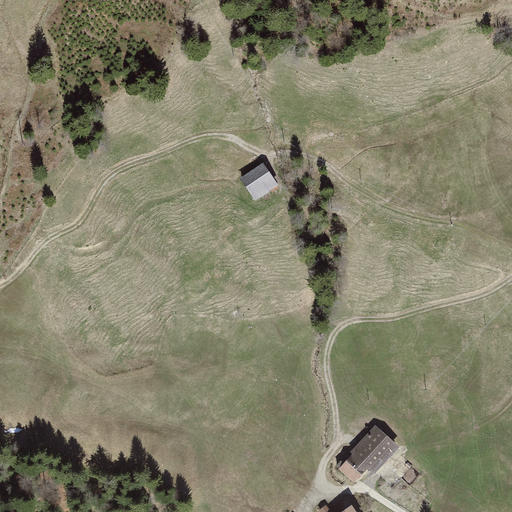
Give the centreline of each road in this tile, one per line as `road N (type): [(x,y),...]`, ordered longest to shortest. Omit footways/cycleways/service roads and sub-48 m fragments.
road 1 (track): [(0,279),(34,246),(81,223),(112,172),(226,132),(268,156),(308,155),(378,200),(511,248)]
road 2 (track): [(511,276),(492,290),(343,324),(330,378),(342,436),(321,469),(333,495)]
